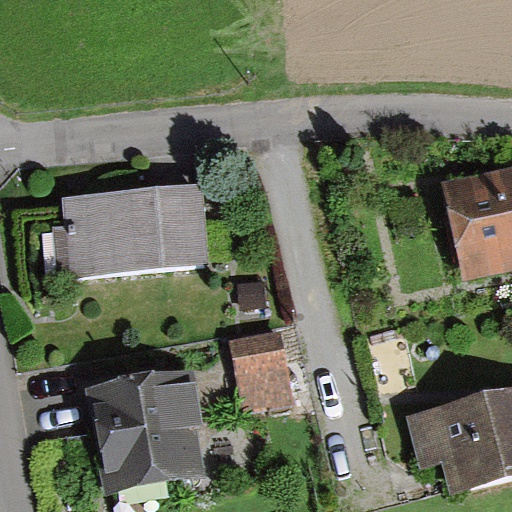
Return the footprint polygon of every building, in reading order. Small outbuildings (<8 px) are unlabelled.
[(511,172),(443,187),(464,286),(511,275),(511,172)] [(54,231),(58,284),(211,271),(204,191),(62,203),(64,230),(54,231)] [(265,284),(240,287),(242,312),(268,310),(265,284)] [(280,338),(232,346),(244,417),(293,409),(280,338)] [(194,377),(88,396),(106,502),(207,484),(198,434),(204,433),(194,377)] [(444,470),(451,500),(511,485),(511,396),(408,422),(421,475),(444,470)]
